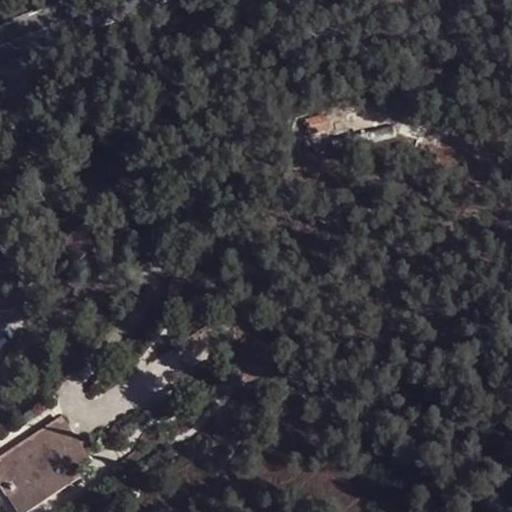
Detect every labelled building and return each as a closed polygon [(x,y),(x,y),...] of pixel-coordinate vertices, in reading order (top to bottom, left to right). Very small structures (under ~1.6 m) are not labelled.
[(332,128),(328,114),(307,120),(310,134),(332,128)] [(109,217),(114,226),(124,220),(118,211),(109,217)] [(73,256),(93,241),(82,227),(62,242),(73,256)] [(165,300),(175,303),(183,280),(174,276),(165,300)] [(63,418),(0,459),(0,484),(19,511),(25,511),(94,465),(63,418)]
